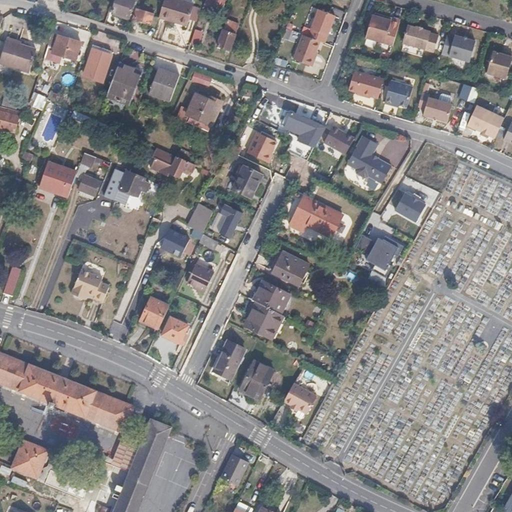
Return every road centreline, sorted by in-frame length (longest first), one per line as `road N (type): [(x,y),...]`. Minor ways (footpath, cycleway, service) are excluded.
road 1 (residential): [(320,101),(0,2)]
road 2 (residential): [(280,186),(182,389)]
road 3 (residential): [(511,167),(320,101)]
road 4 (residential): [(182,389),(79,340),(0,314)]
road 5 (residential): [(398,511),(238,424)]
